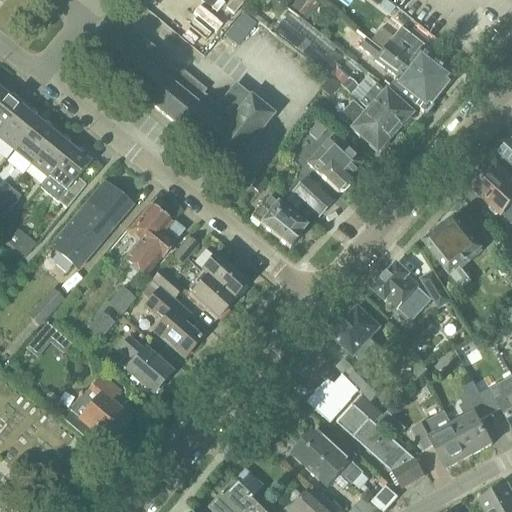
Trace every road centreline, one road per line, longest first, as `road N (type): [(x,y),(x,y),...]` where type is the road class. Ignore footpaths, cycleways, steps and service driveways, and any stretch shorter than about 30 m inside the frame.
road 1 (residential): [(311,297),(41,79)]
road 2 (residential): [(311,297),(511,83)]
road 3 (residential): [(131,511),(311,297)]
